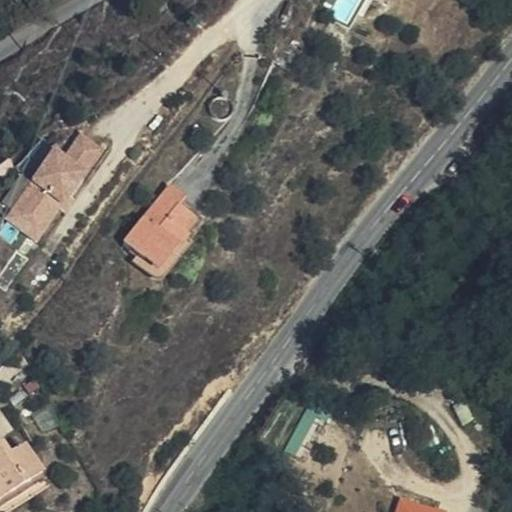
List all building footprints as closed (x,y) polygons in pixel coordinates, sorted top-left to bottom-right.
[(16,215),(44,234),(100,151),(80,136),(63,161),(52,154),(31,185),(35,188),(16,215)] [(31,185),(7,221),(38,242),(44,234),(16,215),(35,188),(31,185)] [(175,188),(129,244),(162,272),(177,253),(169,247),(174,241),(177,243),(195,221),(181,209),(189,200),(175,188)] [(311,405),(287,451),(300,457),(323,412),(311,405)] [(0,505),(1,507),(48,478),(28,446),(12,456),(5,444),(0,446),(0,505)] [(444,511),(445,509),(396,500),(393,511),(444,511)]
